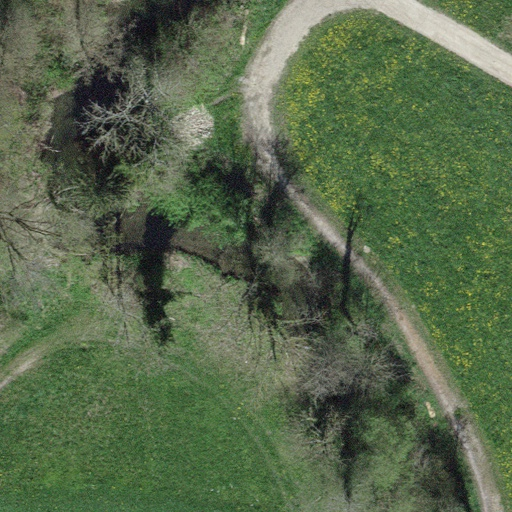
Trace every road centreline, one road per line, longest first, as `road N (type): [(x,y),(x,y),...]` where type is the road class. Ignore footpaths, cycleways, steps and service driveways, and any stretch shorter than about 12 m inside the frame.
road 1 (track): [(485,511),(485,465),(392,297),(298,235),(261,131),(317,0)]
road 2 (track): [(0,406),(58,346),(148,346),(239,398),(295,489),(298,511)]
road 3 (track): [(382,0),(511,73)]
